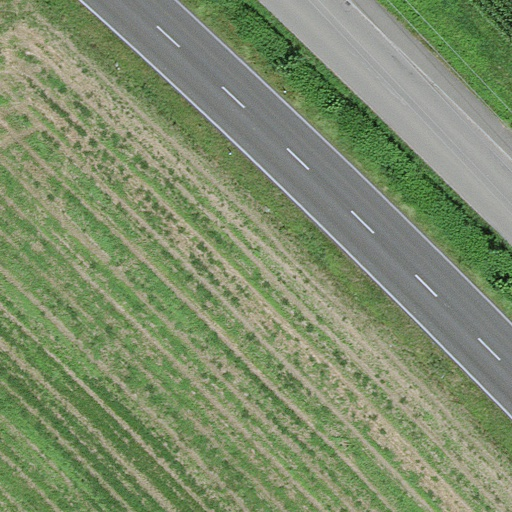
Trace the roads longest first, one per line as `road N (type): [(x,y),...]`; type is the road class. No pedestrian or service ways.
road 1 (primary): [(511,369),(135,0)]
road 2 (residential): [(511,215),(292,0)]
